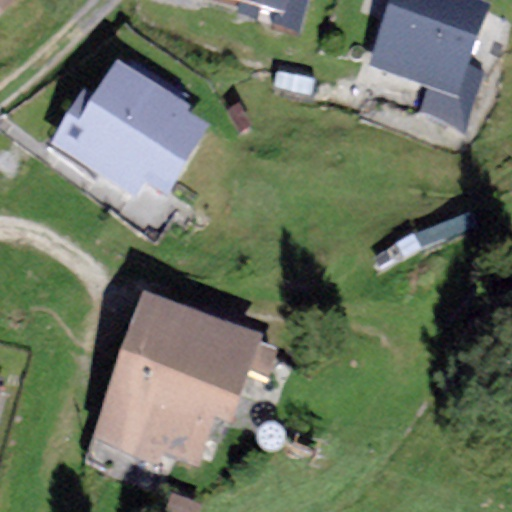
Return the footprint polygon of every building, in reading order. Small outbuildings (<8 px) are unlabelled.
[(32,0),(0,0),(0,34),(35,3),(32,0)] [(288,0),(205,0),(282,24),(288,0)] [(488,32),(416,0),(396,0),(370,59),(459,98),(488,32)] [(188,118),(117,75),(95,112),(86,107),(57,154),(133,201),(141,188),(165,203),(205,138),(186,126),(188,118)] [(259,353),(142,311),(92,450),(157,473),(162,460),(199,473),(213,433),(228,439),(243,397),(260,403),(275,361),(259,355),(259,353)] [(203,511),(169,502),(166,511),(203,511)]
